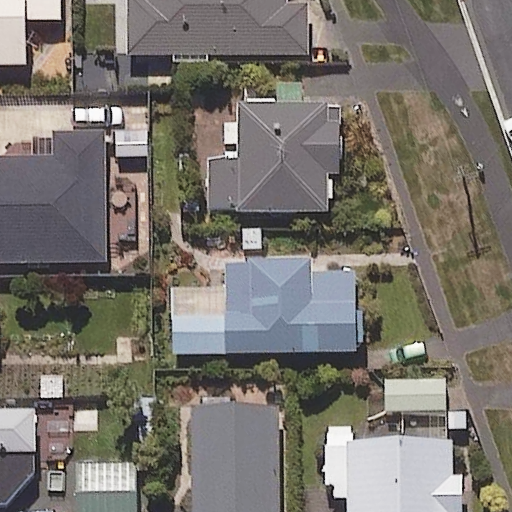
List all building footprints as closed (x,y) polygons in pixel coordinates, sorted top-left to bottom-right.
[(60,0),(0,0),(0,73),(25,73),(24,28),(61,28),(60,0)] [(122,0),(124,64),(309,59),(307,12),(286,12),(285,0),(122,0)] [(303,94),(280,93),(280,114),(239,114),(239,169),(208,168),(207,221),(328,222),(328,185),(339,185),(340,115),(303,115),(303,94)] [(105,142),(54,142),(54,167),(0,167),(0,272),(106,272),(105,142)] [(311,273),(223,275),(223,296),(171,297),(173,366),(356,361),(354,280),(311,282),(311,273)] [(444,387),(385,391),(387,420),(445,416),(444,387)] [(0,511),(9,511),(35,482),(33,418),(0,418),(0,511)] [(279,511),(279,421),(193,421),(193,511),(279,511)] [(327,507),(348,506),(348,511),(462,511),(461,487),(453,487),(452,452),(356,455),(355,430),(325,431),(327,507)] [(136,511),(137,470),(76,469),(75,511),(136,511)]
